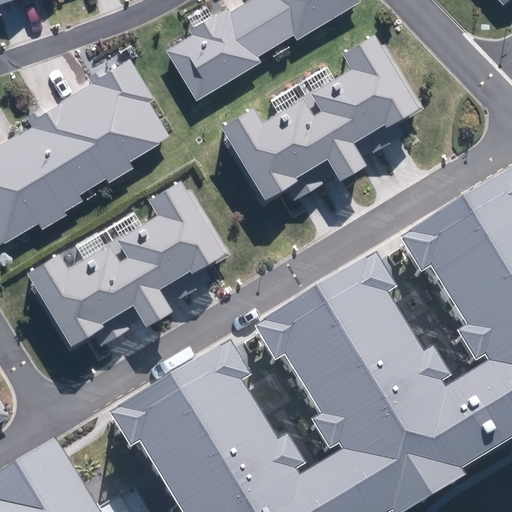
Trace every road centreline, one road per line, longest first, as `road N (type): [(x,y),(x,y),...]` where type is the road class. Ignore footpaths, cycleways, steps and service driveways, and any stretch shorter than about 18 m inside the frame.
road 1 (residential): [(41,423),(511,143)]
road 2 (residential): [(0,60),(161,0)]
road 3 (residential): [(511,107),(413,0)]
